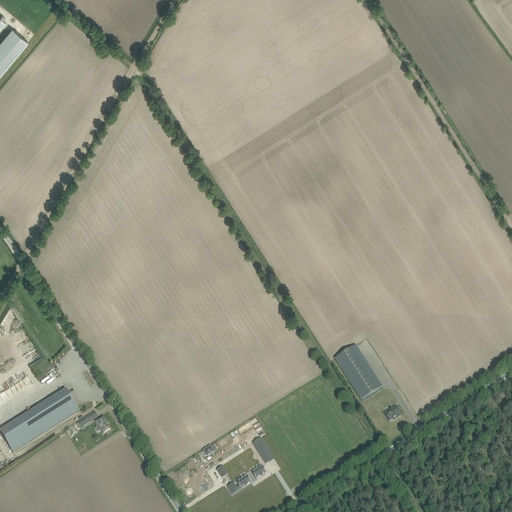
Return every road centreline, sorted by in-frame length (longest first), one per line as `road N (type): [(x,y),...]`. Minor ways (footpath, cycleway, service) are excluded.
road 1 (track): [(418,511),(135,68)]
road 2 (unclassified): [(180,511),(0,230)]
road 3 (track): [(135,68),(0,298)]
road 4 (track): [(511,222),(371,0)]
road 5 (unclassified): [(293,511),(511,370)]
